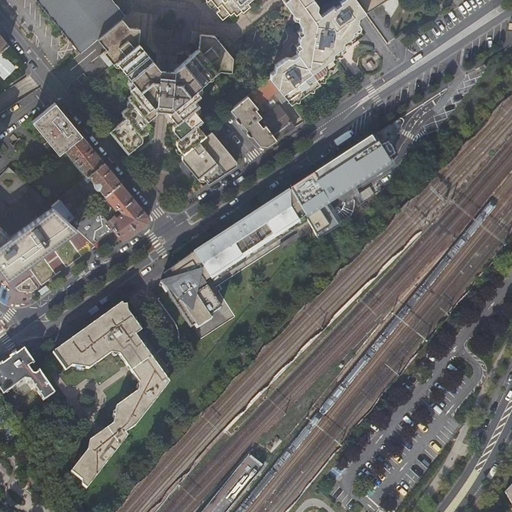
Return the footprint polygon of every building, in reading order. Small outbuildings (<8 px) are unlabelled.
[(122,20),(126,17),(112,0),(36,0),(74,46),(80,54),(91,45),(98,40),(122,20)] [(206,0),(208,3),(208,4),(209,5),(210,6),(211,8),(213,9),(214,9),(216,7),(219,11),(217,13),(223,20),(233,12),(235,14),(248,4),(245,1),(246,0),(281,0),(284,3),(286,0),(206,0)] [(286,0),(284,3),(289,10),(294,17),(298,18),(297,22),(301,27),(300,31),(303,35),(306,35),(304,48),(300,47),(296,50),(296,54),(297,55),(291,59),(286,57),(274,66),(274,71),(270,74),(268,78),(277,89),(287,102),(299,94),(296,90),(301,86),(304,90),(316,81),(315,80),(327,72),(324,68),(336,59),(333,55),(345,47),(342,43),(347,39),(354,35),(351,30),(358,25),(354,21),(355,20),(342,0),(339,3),(340,5),(335,8),(333,6),(320,16),(316,11),(317,5),(313,0),(286,0)] [(358,18),(379,3),(384,0),(342,0),(355,20),(358,18)] [(204,38),(202,39),(201,51),(191,59),(191,58),(188,60),(174,71),(169,70),(163,69),(154,59),(149,52),(148,53),(140,43),(140,34),(140,28),(135,28),(129,28),(122,20),(98,40),(107,51),(100,56),(105,62),(110,68),(116,62),(130,79),(134,84),(129,89),(133,94),(132,95),(128,98),(129,100),(132,104),(121,113),(125,119),(109,132),(111,134),(120,146),(127,154),(142,142),(143,139),(140,135),(148,128),(149,123),(148,123),(146,120),(152,116),(156,113),(162,113),(168,115),(173,121),(176,124),(173,127),(172,131),(178,138),(179,139),(176,142),(176,146),(183,155),(182,156),(182,161),(188,168),(194,176),(198,180),(202,177),(208,184),(215,180),(231,169),(235,167),(236,161),(213,134),(209,128),(205,131),(197,122),(196,121),(202,116),(193,105),(197,102),(198,101),(194,95),(199,90),(195,85),(203,78),(205,77),(206,78),(208,78),(209,75),(213,74),(215,76),(219,75),(219,72),(234,73),(234,59),(216,36),(206,36),(204,38)] [(1,53),(0,53),(0,75),(4,80),(16,69),(1,53)] [(30,74),(0,93),(0,113),(7,109),(10,113),(21,107),(18,102),(39,89),(30,74)] [(277,89),(268,78),(250,93),(259,103),(257,105),(263,113),(266,111),(260,104),(277,89)] [(257,109),(247,96),(230,111),(243,127),(250,135),(259,146),(266,146),(294,128),(283,114),(278,107),(261,120),(265,126),(262,128),(257,121),(261,118),(255,111),(257,109)] [(82,136),(54,102),(32,121),(47,140),(59,154),(64,150),(82,136)] [(394,141),(399,131),(403,123),(403,122),(404,122),(404,121),(403,121),(403,120),(402,119),(401,118),(334,162),(320,171),(289,191),(307,221),(318,240),(343,224),(329,203),(335,199),(354,187),(390,164),(385,157),(386,156),(394,141)] [(86,141),(82,136),(64,150),(87,177),(105,163),(86,141)] [(113,173),(105,163),(87,177),(79,184),(82,187),(92,179),(94,182),(94,183),(93,184),(94,185),(100,193),(102,191),(105,195),(121,182),(113,173)] [(135,199),(121,182),(105,195),(104,196),(106,198),(116,209),(117,209),(119,211),(120,210),(122,212),(121,215),(117,218),(116,216),(116,215),(114,213),(112,214),(114,217),(108,221),(112,227),(123,241),(133,234),(147,224),(148,216),(135,199)] [(307,221),(289,191),(270,204),(231,229),(177,265),(164,273),(167,279),(160,283),(166,293),(167,292),(190,328),(194,325),(197,329),(210,320),(211,320),(209,316),(221,308),(204,282),(210,279),(213,283),(221,278),(301,225),(307,221)] [(77,229),(91,242),(103,234),(112,227),(108,221),(93,201),(68,222),(77,229)] [(0,226),(0,270),(7,280),(42,255),(77,229),(68,222),(53,207),(11,237),(9,235),(0,226)] [(165,387),(166,386),(167,385),(168,384),(168,382),(167,381),(166,380),(165,379),(163,379),(162,377),(163,376),(135,336),(141,332),(133,320),(126,311),(127,306),(123,306),(122,304),(52,353),(65,371),(71,367),(75,368),(78,366),(81,366),(84,369),(88,371),(110,355),(119,356),(139,384),(137,392),(116,407),(115,411),(117,415),(116,418),(113,421),(112,424),(88,441),(87,451),(70,472),(80,480),(81,485),(86,489),(103,467),(100,465),(101,463),(103,464),(104,463),(106,462),(107,461),(108,459),(107,458),(107,457),(108,455),(111,457),(127,437),(125,434),(136,425),(163,390),(160,388),(162,386),(163,387),(164,387),(165,387)] [(0,365),(0,391),(2,395),(12,389),(14,391),(23,395),(34,388),(43,401),(54,394),(35,365),(28,355),(24,349),(14,356),(0,365)] [(225,511),(263,466),(248,454),(199,511),(225,511)]
